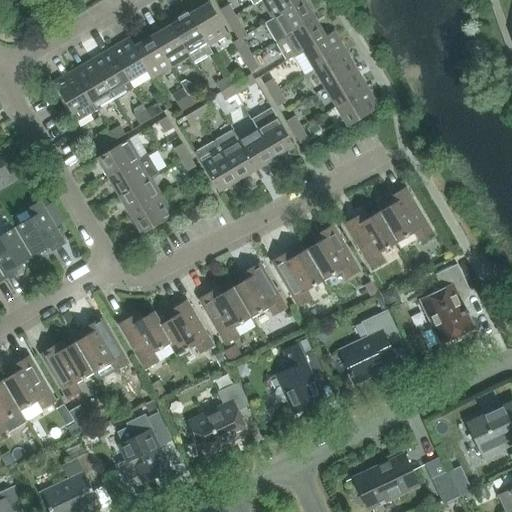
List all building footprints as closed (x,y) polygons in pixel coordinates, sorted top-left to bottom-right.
[(262,0),(273,19),(303,1),(301,0),(262,0)] [(264,25),(275,43),(284,38),(314,20),(303,1),(273,19),(264,25)] [(209,4),(190,16),(208,46),(227,35),(209,4)] [(219,10),(227,22),(235,17),(228,5),(219,10)] [(190,16),(171,27),(189,57),(208,46),(190,16)] [(235,17),(227,22),(236,38),(245,34),(235,17)] [(295,57),(304,52),(303,51),(325,39),(324,37),(314,20),(284,38),(275,43),(287,62),(295,57)] [(171,27),(153,38),(171,68),(189,57),(171,27)] [(303,51),(304,52),(314,70),(344,52),(333,32),(324,37),(325,39),(303,51)] [(153,38),(135,48),(134,49),(146,70),(145,71),(150,81),(171,68),(153,38)] [(130,39),(110,51),(128,81),(145,71),(146,70),(134,49),(135,48),(130,39)] [(236,50),(243,62),(252,57),(245,45),(236,50)] [(110,51),(91,62),(114,100),(133,89),(128,81),(110,51)] [(314,70),(325,89),(355,71),(344,52),(314,70)] [(252,57),(243,62),(249,73),(258,67),(252,57)] [(91,62),(73,73),(96,111),(114,100),(91,62)] [(237,71),(226,77),(232,87),(243,80),(237,71)] [(325,89),(336,107),(366,90),(355,71),(325,89)] [(96,111),(73,73),(53,84),(76,123),(96,111)] [(214,84),(220,94),(232,87),(226,77),(214,84)] [(263,85),(270,96),(279,91),(272,79),(263,85)] [(243,80),(232,87),(236,94),(247,88),(243,80)] [(232,87),(220,94),(224,101),(236,94),(232,87)] [(198,90),(187,96),(192,105),(204,99),(198,90)] [(366,90),(336,107),(348,127),(378,109),(366,90)] [(279,91),(270,96),(277,107),(285,101),(279,91)] [(192,105),(187,96),(175,103),(181,112),(192,105)] [(150,119),(145,110),(142,104),(132,110),(133,117),(138,126),(150,119)] [(156,104),(145,110),(150,119),(161,113),(156,104)] [(207,105),(195,111),(200,119),(211,112),(207,105)] [(251,119),(255,126),(274,158),(293,147),(270,107),(251,119)] [(200,119),(195,111),(184,118),(189,125),(200,119)] [(285,121),(293,133),(302,128),(294,115),(285,121)] [(166,117),(157,122),(164,133),(172,129),(166,117)] [(119,126),(108,132),(113,141),(124,134),(119,126)] [(255,126),(236,137),(255,169),(274,158),(255,126)] [(302,128),(293,133),(298,143),(307,138),(302,128)] [(232,130),(213,141),(236,180),(255,169),(236,137),(232,130)] [(113,141),(108,132),(96,139),(101,148),(113,141)] [(97,158),(108,178),(147,155),(135,135),(127,140),(97,158)] [(236,180),(213,141),(194,152),(198,159),(217,192),(236,180)] [(173,149),(180,161),(188,157),(181,145),(173,149)] [(108,178),(120,196),(149,179),(158,174),(147,155),(108,178)] [(188,157),(180,161),(186,171),(194,167),(188,157)] [(0,159),(0,189),(17,179),(10,166),(6,169),(0,159)] [(120,196),(131,215),(161,197),(149,179),(120,196)] [(205,183),(196,187),(203,198),(211,193),(205,183)] [(396,202),(378,212),(396,243),(414,233),(418,242),(432,233),(405,188),(392,196),(396,202)] [(161,197),(131,215),(142,234),(172,217),(161,197)] [(30,217),(13,228),(32,258),(49,248),(51,252),(64,244),(40,202),(25,210),(30,217)] [(396,243),(378,212),(361,223),(357,216),(344,224),(371,269),(385,262),(379,254),(396,243)] [(323,240),(305,250),(323,280),(340,271),(345,279),(359,271),(332,226),(319,233),(323,240)] [(0,272),(4,280),(16,273),(14,268),(32,258),(13,228),(0,235),(0,272)] [(323,280),(305,250),(288,260),(284,254),(271,262),(298,307),(311,299),(306,291),(323,280)] [(250,277),(232,287),(251,319),(267,309),(272,317),(286,310),(259,263),(246,271),(250,277)] [(470,292),(457,265),(435,275),(442,290),(421,301),(441,344),(473,329),(458,298),(470,292)] [(363,286),(368,296),(377,292),(371,281),(363,286)] [(251,319),(232,287),(215,298),(211,292),(198,299),(225,345),(239,338),(234,329),(251,319)] [(381,294),(387,306),(400,299),(394,288),(381,294)] [(177,315),(160,325),(168,345),(175,358),(196,346),(199,355),(213,346),(186,301),(173,309),(177,315)] [(387,311),(386,311),(361,323),(368,337),(339,351),(355,385),(373,376),(372,372),(395,361),(387,343),(399,337),(387,311)] [(168,345),(160,325),(153,312),(134,323),(131,317),(118,324),(144,370),(157,361),(153,356),(168,345)] [(92,332),(74,343),(92,374),(110,363),(114,373),(128,364),(101,318),(88,326),(92,332)] [(285,403),(289,402),(294,413),(322,400),(312,378),(323,373),(305,336),(294,342),(295,343),(280,350),(289,370),(277,376),(281,385),(276,388),(275,389),(274,391),(274,393),(274,394),(278,400),(282,403),(285,403)] [(92,374),(74,343),(57,353),(53,347),(40,354),(67,400),(80,392),(75,385),(92,374)] [(240,355),(234,346),(224,353),(229,362),(240,355)] [(220,354),(214,357),(220,367),(226,364),(220,354)] [(12,375),(2,381),(21,414),(39,403),(42,410),(56,402),(29,357),(16,364),(8,369),(12,375)] [(0,433),(5,431),(6,433),(26,421),(21,414),(2,381),(0,381),(0,433)] [(158,382),(150,387),(155,397),(164,392),(158,382)] [(237,412),(249,406),(238,383),(217,393),(223,406),(189,423),(204,456),(222,447),(220,443),(229,439),(230,441),(247,433),(237,412)] [(155,402),(145,407),(149,414),(158,409),(155,402)] [(511,402),(467,424),(483,459),(500,451),(498,445),(511,438),(511,402)] [(116,406),(115,410),(118,413),(122,414),(125,412),(126,408),(124,405),(120,404),(116,406)] [(266,412),(258,415),(262,425),(270,422),(266,412)] [(136,423),(128,427),(116,433),(122,444),(117,446),(125,462),(117,466),(125,482),(143,473),(147,481),(170,470),(159,446),(171,441),(157,413),(136,423)] [(84,416),(74,422),(75,424),(80,433),(91,426),(84,416)] [(72,438),(80,433),(75,424),(67,429),(72,438)] [(102,478),(90,453),(60,467),(67,481),(40,494),(49,511),(85,511),(99,506),(89,484),(102,478)] [(9,454),(0,459),(6,470),(16,464),(9,454)] [(356,477),(371,509),(419,487),(403,454),(356,477)] [(439,457),(423,465),(442,504),(458,497),(446,473),(446,471),(439,457)] [(459,467),(446,473),(458,497),(471,491),(459,467)] [(16,511),(25,508),(15,486),(0,492),(0,493),(3,500),(0,501),(0,511),(16,511)] [(511,511),(511,489),(497,497),(503,511),(511,511)]
